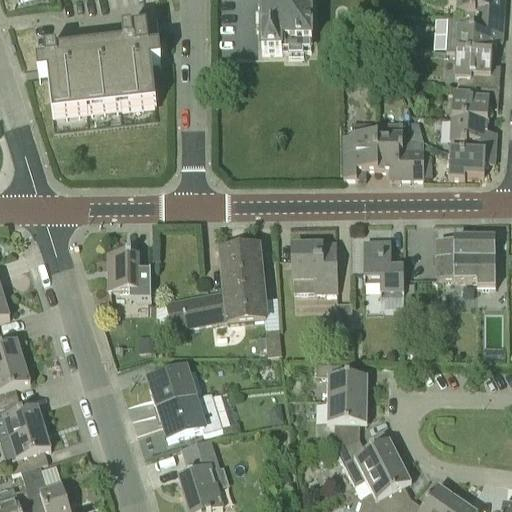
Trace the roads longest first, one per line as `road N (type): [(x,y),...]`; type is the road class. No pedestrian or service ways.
road 1 (residential): [(138,511),(40,209)]
road 2 (unclassified): [(511,204),(199,208)]
road 3 (residential): [(199,208),(195,0)]
road 4 (unclassified): [(199,208),(40,209)]
road 5 (residential): [(40,209),(0,69)]
road 6 (residential): [(404,434),(406,416),(418,405),(511,403)]
road 7 (residential): [(404,434),(412,453),(434,470),(511,480)]
